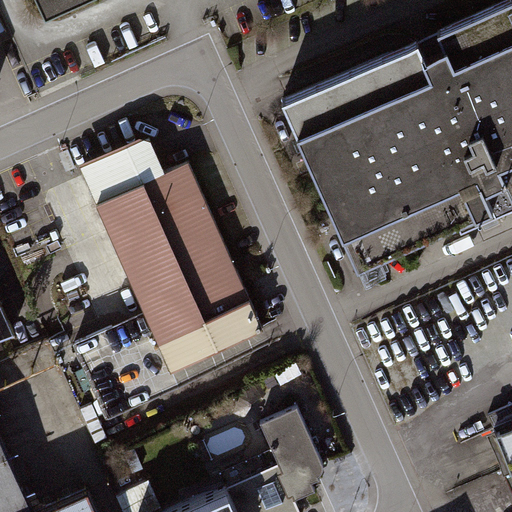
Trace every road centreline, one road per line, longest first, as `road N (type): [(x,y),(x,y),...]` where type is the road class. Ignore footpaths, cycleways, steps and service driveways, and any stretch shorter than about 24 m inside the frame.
road 1 (residential): [(0,145),(200,57),(397,500),(391,511)]
road 2 (unknown): [(31,132),(128,347)]
road 3 (unknown): [(385,473),(445,437),(511,378)]
